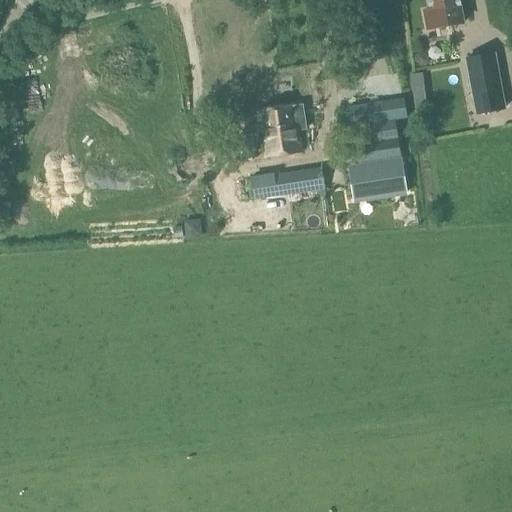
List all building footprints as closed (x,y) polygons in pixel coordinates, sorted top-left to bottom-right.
[(463,21),(459,0),(428,0),(430,8),(423,9),(426,27),(463,21)] [(465,57),(474,113),(502,108),(493,53),(465,57)] [(423,67),(422,95),(458,96),(459,78),(445,77),(445,67),(423,67)] [(402,157),(395,121),(408,119),(404,99),(345,107),(349,128),(371,125),(373,143),(355,146),(357,164),(402,157)] [(250,115),(234,118),(237,137),(242,160),(248,159),(249,161),(252,160),(252,159),(257,158),(253,135),(252,128),(260,127),(266,158),(302,151),(299,132),(307,130),(303,105),(295,107),(294,106),(257,113),(258,118),(250,119),(250,115)] [(402,162),(350,170),(355,200),(386,195),(386,197),(407,194),(402,162)] [(275,176),(275,175),(250,179),(253,202),(278,197),(278,198),(325,190),(321,168),(275,176)]
